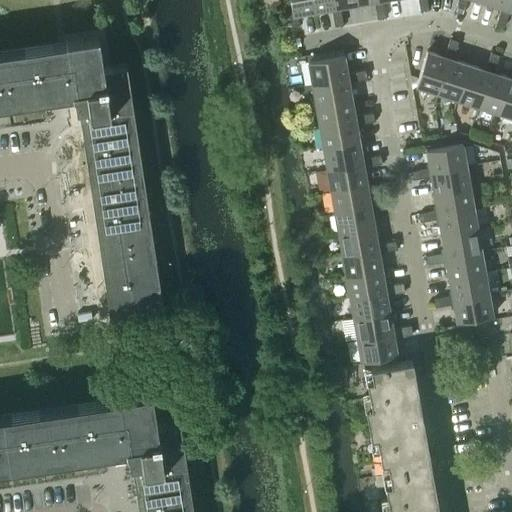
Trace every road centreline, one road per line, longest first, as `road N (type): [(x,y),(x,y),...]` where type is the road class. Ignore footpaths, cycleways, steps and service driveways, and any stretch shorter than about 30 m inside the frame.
road 1 (residential): [(452,511),(371,44)]
road 2 (residential): [(68,324),(42,164),(0,170)]
road 3 (residential): [(511,482),(484,325)]
road 4 (residential): [(371,44),(426,29),(511,55)]
